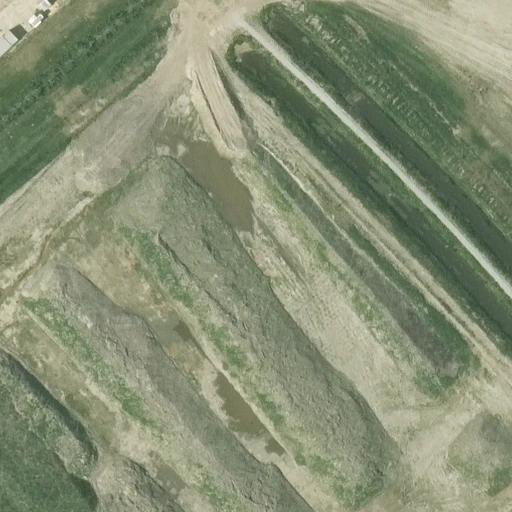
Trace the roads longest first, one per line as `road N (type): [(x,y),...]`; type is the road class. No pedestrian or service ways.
road 1 (residential): [(222,85),(506,383)]
road 2 (residential): [(73,212),(333,511)]
road 3 (residential): [(466,162),(300,0)]
road 4 (residential): [(73,212),(222,85)]
road 5 (residential): [(358,511),(506,383)]
